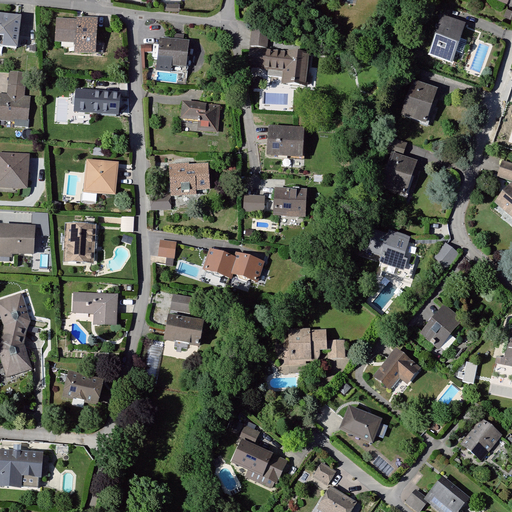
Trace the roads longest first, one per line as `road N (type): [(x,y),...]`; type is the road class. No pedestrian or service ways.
road 1 (residential): [(105,442),(145,279),(133,13)]
road 2 (residential): [(511,285),(456,230),(511,50)]
road 3 (residential): [(226,22),(257,183)]
road 4 (residential): [(300,426),(406,511)]
